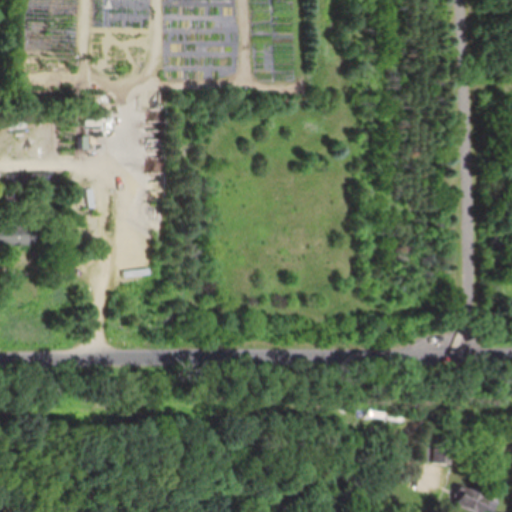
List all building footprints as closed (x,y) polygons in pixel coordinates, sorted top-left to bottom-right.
[(262,0),(263,81),(282,81),(281,0),(262,0)] [(69,77),(69,15),(60,15),(60,77),(69,77)] [(44,21),(36,21),(36,75),(44,75),(44,21)] [(0,245),(30,246),(30,226),(0,225),(0,245)] [(471,511),(484,511),(490,501),(456,485),(449,502),(471,511)]
